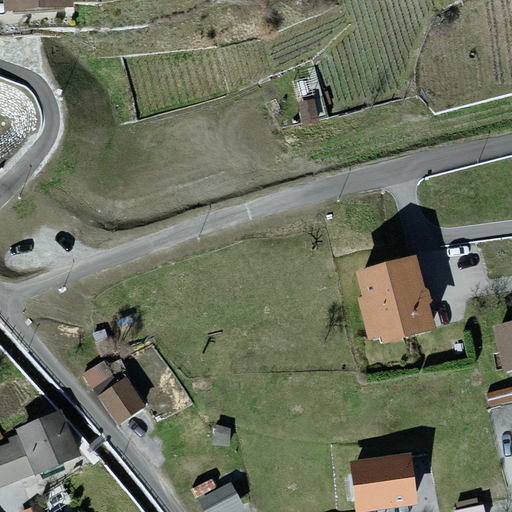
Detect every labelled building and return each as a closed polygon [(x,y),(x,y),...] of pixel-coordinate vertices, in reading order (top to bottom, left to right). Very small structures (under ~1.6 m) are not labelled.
[(78,0),(6,0),(8,19),(80,14),(78,0)] [(423,257),(354,274),(374,353),(443,337),(423,257)] [(511,326),(492,331),(503,376),(511,374),(511,326)] [(129,379),(101,396),(121,429),(149,412),(129,379)] [(18,429),(21,438),(36,476),(79,459),(61,412),(18,429)] [(0,446),(0,487),(0,488),(36,476),(21,438),(0,446)] [(412,457),(349,464),(355,511),(398,511),(418,510),(412,457)] [(206,511),(231,511),(244,505),(232,481),(199,497),(206,511)] [(456,511),(483,511),(483,507),(478,508),(476,500),(455,504),(457,511),(456,511)]
